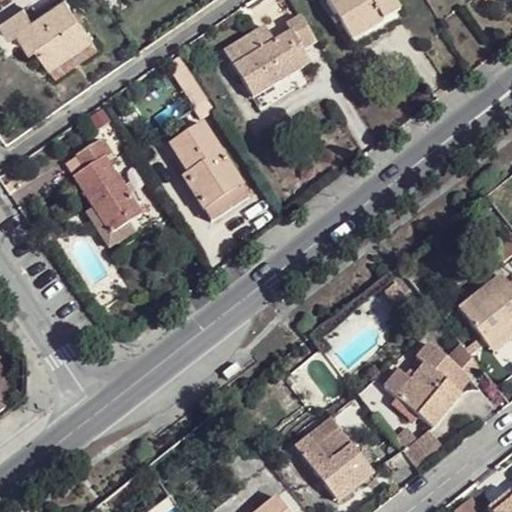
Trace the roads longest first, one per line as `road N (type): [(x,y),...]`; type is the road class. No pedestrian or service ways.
road 1 (secondary): [(511,90),(96,411)]
road 2 (residential): [(96,411),(0,262)]
road 3 (residential): [(511,434),(412,511)]
road 4 (secondary): [(96,411),(0,485)]
